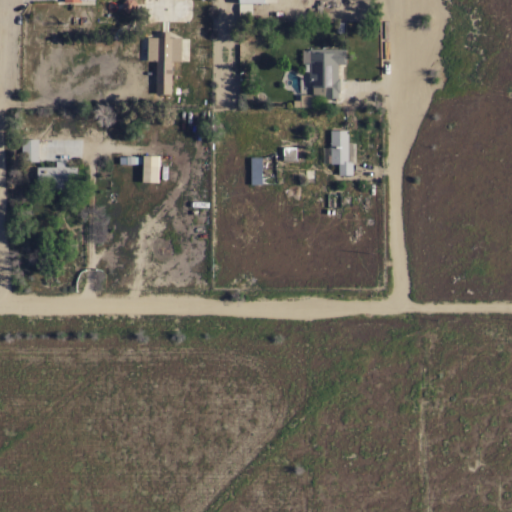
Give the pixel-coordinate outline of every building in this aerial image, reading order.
[(122,2),(124,0),(134,0),(136,2),(136,8),(132,12),(126,12),(122,8),(122,2)] [(156,61),(147,61),(147,37),(159,37),(159,31),(169,31),(169,37),(181,37),(180,61),(171,61),(170,94),(155,94),(156,61)] [(345,64),(337,64),(337,78),(339,78),(339,92),(338,92),(338,98),(312,98),(312,87),(307,87),(307,81),(303,81),(303,63),(301,63),(301,50),(308,50),(308,48),(345,48),(345,64)] [(295,107),(314,107),(314,97),(295,96),(295,107)] [(347,130),(347,142),(352,142),(352,175),(338,175),(338,163),(330,163),(330,162),(327,162),(327,155),(330,155),(330,130),(347,130)] [(38,161),(21,161),(21,138),(38,138),(38,161)] [(296,147),(296,160),(282,160),(282,147),(296,147)] [(160,182),(161,155),(145,155),(144,182),(160,182)] [(261,157),(261,184),(250,184),(250,157),(261,157)] [(76,166),(77,182),(63,183),(63,190),(47,190),(47,183),(36,183),(36,166),(76,166)]
